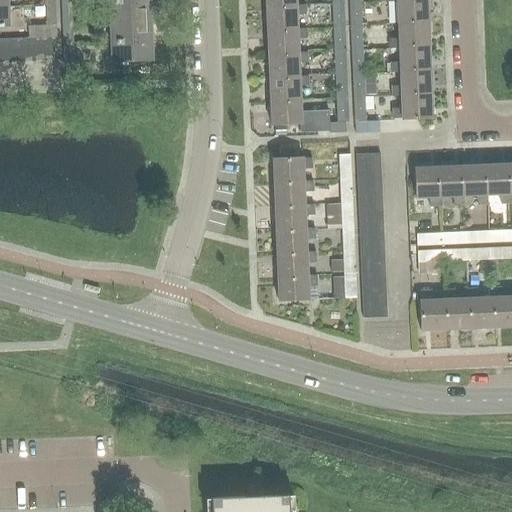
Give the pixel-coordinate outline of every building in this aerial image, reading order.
[(343,0),(331,0),(333,22),(344,21),(343,0)] [(427,0),(397,2),(398,25),(428,24),(427,0)] [(296,1),(266,2),(267,25),(297,23),(297,15),(306,15),(305,6),(296,6),(296,1)] [(150,2),(108,4),(109,24),(151,23),(150,2)] [(350,27),(362,27),(361,3),(349,4),(350,27)] [(56,25),(56,6),(46,6),(46,25),(56,25)] [(62,26),(73,26),(72,6),(62,6),(62,26)] [(9,8),(0,7),(0,28),(9,28),(9,8)] [(344,21),(333,22),(333,44),(345,43),(344,21)] [(151,23),(109,24),(110,44),(151,43),(151,23)] [(297,23),(267,25),(268,47),(298,45),(298,40),(307,40),(307,29),(297,30),(297,23)] [(389,50),(399,49),(429,48),(428,24),(398,25),(398,38),(388,38),(389,50)] [(32,40),(44,40),(56,39),(56,25),(46,25),(32,26),(32,40)] [(74,46),(73,26),(62,26),(63,46),(74,46)] [(351,51),(363,51),(362,27),(350,27),(351,51)] [(45,63),(57,63),(56,39),(44,40),(45,63)] [(33,64),(32,40),(21,41),(21,64),(33,64)] [(44,40),(32,40),(33,64),(45,63),(44,40)] [(0,65),(9,65),(9,41),(0,41),(0,65)] [(21,41),(9,41),(9,65),(21,64),(21,41)] [(151,43),(110,44),(111,65),(152,63),(151,43)] [(345,43),(333,44),(334,66),(346,66),(345,43)] [(298,45),(268,47),(269,69),(299,68),(299,64),(308,63),(307,53),(298,53),(298,45)] [(63,46),(64,65),(74,65),(74,46),(63,46)] [(429,48),(399,49),(399,62),(389,62),(390,74),(400,73),(430,72),(429,48)] [(352,75),(364,75),(363,51),(351,51),(352,75)] [(346,66),(334,66),(335,88),(347,88),(346,66)] [(299,68),(269,69),(270,91),(300,90),(300,87),(309,86),(309,77),(299,78),(299,68)] [(430,72),(400,73),(400,85),(390,86),(391,97),(401,97),(431,96),(430,72)] [(353,99),(365,98),(364,75),(352,75),(353,99)] [(347,88),(335,88),(337,123),(345,124),(349,123),(347,88)] [(345,124),(337,123),(329,124),(329,111),(301,112),(300,90),(270,91),(271,127),(300,125),(300,134),(329,132),(329,134),(346,133),(345,124)] [(401,108),(402,119),(402,121),(432,119),(431,96),(401,97),(401,108)] [(353,99),(354,123),(366,122),(366,110),(373,109),(372,98),(365,98),(353,99)] [(380,154),(379,154),(356,155),(356,167),(381,166),(380,154)] [(339,181),(351,180),(350,155),(338,156),(339,181)] [(274,184),(303,182),(303,170),(312,169),(312,158),(302,159),(302,158),(273,159),(274,184)] [(509,165),(486,166),(487,196),(500,195),(500,204),(511,204),(510,195),(509,165)] [(381,166),(356,167),(357,179),(381,178),(381,166)] [(462,167),(463,197),(476,196),(476,205),(487,205),(487,196),(486,166),(462,167)] [(462,167),(439,168),(440,198),(453,197),(453,206),(464,206),(463,197),(462,167)] [(440,207),(440,198),(439,168),(414,169),(415,199),(429,198),(429,207),(440,207)] [(381,178),(357,179),(357,190),(382,189),(381,178)] [(340,204),(352,204),(351,180),(339,181),(340,204)] [(303,182),(274,184),(275,207),(304,206),(304,193),(313,193),(313,182),(303,182)] [(382,189),(357,190),(358,202),(382,201),(382,189)] [(382,201),(358,202),(358,214),(383,213),(382,201)] [(341,228),(353,227),(352,204),(340,204),(341,228)] [(314,205),(304,206),(275,207),(276,231),(305,229),(305,216),(314,216),(314,205)] [(383,213),(358,214),(359,225),(383,224),(383,213)] [(383,224),(359,225),(359,237),(384,236),(383,224)] [(342,251),(353,251),(353,227),(341,228),(342,251)] [(315,229),(305,229),(276,231),(277,254),(306,253),(306,240),(315,240),(315,229)] [(511,231),(488,232),(489,244),(511,242),(511,231)] [(489,244),(488,232),(465,233),(465,245),(489,244)] [(465,233),(441,234),(442,246),(465,245),(465,233)] [(442,246),(441,234),(416,235),(417,247),(442,246)] [(384,236),(359,237),(360,249),(384,248),(384,236)] [(511,259),(511,247),(488,248),(489,260),(511,259)] [(384,248),(360,249),(360,260),(385,259),(384,248)] [(489,260),(488,248),(465,249),(465,261),(489,260)] [(465,261),(465,249),(441,250),(442,262),(465,261)] [(417,251),(418,263),(442,262),(441,250),(417,251)] [(343,275),(354,275),(353,251),(342,251),(343,275)] [(316,252),(306,253),(277,254),(278,278),(307,276),(307,264),(316,263),(316,252)] [(385,259),(360,260),(361,272),(385,271),(385,259)] [(385,271),(361,272),(361,284),(386,283),(385,271)] [(344,299),(355,299),(354,275),(343,275),(344,299)] [(307,276),(278,278),(279,302),(308,301),(308,287),(317,287),(317,276),(307,276)] [(362,295),(386,294),(386,283),(361,284),(362,295)] [(444,300),(445,330),(468,329),(467,299),(454,300),(453,288),(443,289),(444,300)] [(511,327),(511,297),(501,298),(501,288),(490,289),(491,298),(492,328),(511,327)] [(492,328),(491,298),(478,299),(478,289),(467,290),(467,299),(468,329),(492,328)] [(445,330),(444,300),(431,301),(430,291),(420,292),(420,301),(419,301),(420,331),(445,330)] [(362,307),(387,306),(386,294),(362,295),(362,307)] [(362,307),(363,319),(387,318),(387,306),(362,307)] [(220,498),(211,498),(211,511),(288,511),(288,509),(287,495),(278,496),(268,496),(259,497),(249,497),(239,497),(230,498),(220,498)]
